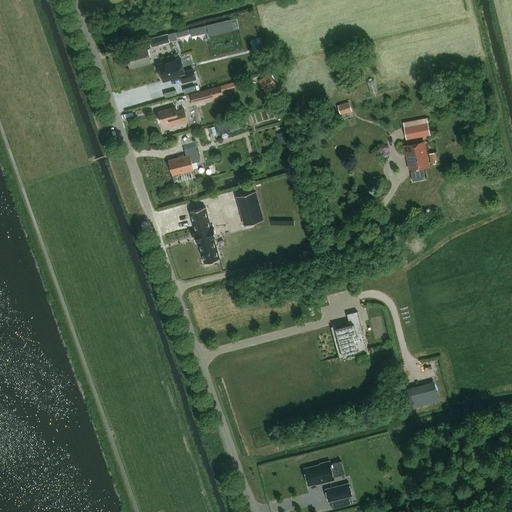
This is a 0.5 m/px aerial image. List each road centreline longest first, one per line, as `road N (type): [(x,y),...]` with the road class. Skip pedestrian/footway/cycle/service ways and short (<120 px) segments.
road 1 (residential): [(252,511),(72,0)]
road 2 (track): [(349,511),(511,465)]
